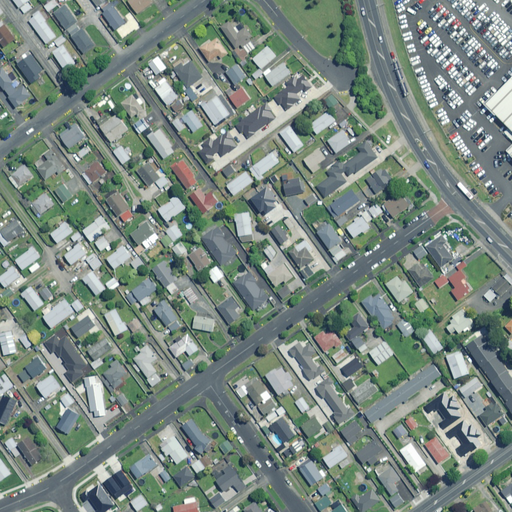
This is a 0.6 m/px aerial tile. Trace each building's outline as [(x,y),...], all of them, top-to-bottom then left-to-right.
[(13,0),(19,8),(30,0),(13,0)] [(82,13),(70,0),(61,0),(51,6),(65,21),(82,13)] [(110,0),(107,0),(100,5),(105,13),(103,14),(115,31),(127,23),(110,0)] [(152,1),(151,0),(129,0),(128,1),(138,14),(153,3),(152,1)] [(46,21),(40,13),(29,21),(47,44),(56,37),(45,21),(46,21)] [(1,20),(0,20),(0,42),(4,48),(15,40),(1,20)] [(236,49),(233,50),(231,52),(242,68),(249,63),(245,58),(248,56),(247,55),(255,49),(249,40),(253,37),(243,22),(234,29),(229,22),(221,28),(236,49)] [(96,46),(83,29),(71,37),(84,54),(96,46)] [(66,41),(62,36),(54,42),(58,47),(66,41)] [(228,54),(218,38),(201,49),(209,62),(219,56),(221,59),(228,54)] [(76,64),(64,45),(53,52),(65,71),(76,64)] [(276,57),(268,47),(253,59),(262,69),(276,57)] [(44,71),(29,51),(16,60),(31,80),(44,71)] [(203,78),(192,61),(184,66),(182,64),(175,69),(187,88),(203,78)] [(291,73),(284,63),(272,72),(269,69),(264,74),(273,86),(291,73)] [(246,77),(238,65),(226,72),(235,85),(246,77)] [(263,74),(260,70),(253,75),(256,79),(263,74)] [(10,100),(16,95),(16,94),(21,90),(12,78),(0,87),(10,100)] [(511,79),(486,104),(511,130),(511,79)] [(178,98),(166,82),(156,90),(168,105),(178,98)] [(207,89),(203,83),(194,89),(198,96),(207,89)] [(301,98),(291,84),(280,92),(277,89),(271,94),(284,111),(301,98)] [(250,100),(242,87),(229,97),(238,109),(250,100)] [(338,103),(332,95),(324,102),(330,109),(338,103)] [(144,113),(132,96),(121,103),(131,118),(137,114),(139,116),(144,113)] [(230,115),(217,97),(207,104),(219,122),(230,115)] [(271,97),(261,103),(266,111),(276,104),(271,97)] [(184,107),(179,101),(172,107),(176,112),(184,107)] [(186,123),(187,123),(194,133),(203,126),(192,111),(183,118),(184,119),(183,120),(186,123)] [(336,121),(329,112),(311,125),(318,134),(336,121)] [(129,130),(117,114),(100,126),(112,142),(115,140),(117,142),(123,137),(122,135),(129,130)] [(165,159),(175,152),(171,147),(173,146),(160,130),(155,134),(143,119),(134,126),(140,134),(144,131),(165,159)] [(184,128),(178,119),(173,123),(180,132),(184,128)] [(86,137),(77,126),(61,138),(70,149),(86,137)] [(304,146),(290,126),(280,133),(295,153),(304,146)] [(352,143),(343,131),(328,141),(336,153),(352,143)] [(344,166),(341,162),(340,161),(333,166),(333,167),(327,172),(331,177),(317,187),(325,199),(348,183),(342,175),(346,172),(350,177),(355,173),(356,175),(378,159),(366,142),(357,148),(361,153),(344,166)] [(335,152),(328,143),(304,160),(314,173),(320,168),(318,165),(335,152)] [(131,159),(121,146),(114,152),(123,164),(131,159)] [(66,170),(52,150),(46,154),(50,160),(37,168),(45,181),(58,172),(59,174),(66,170)] [(78,153),(73,157),(78,164),(83,160),(78,153)] [(280,162),(273,153),(251,169),(259,181),(264,178),(262,176),(280,162)] [(198,182),(183,160),(172,168),(187,190),(198,182)] [(106,173),(98,162),(85,172),(94,183),(106,173)] [(161,179),(149,163),(138,171),(150,187),(156,182),(161,188),(169,182),(164,176),(161,179)] [(17,189),(28,181),(28,182),(32,179),(31,178),(34,176),(26,165),(9,178),(17,189)] [(235,172),(231,166),(223,172),(227,178),(235,172)] [(394,182),(385,169),(379,173),(378,171),(366,179),(376,194),(394,182)] [(253,182),(246,172),(227,186),(234,196),(253,182)] [(306,192),(303,177),(284,181),(286,189),(284,189),(286,196),(306,192)] [(72,197),(63,185),(55,191),(64,203),(72,197)] [(205,197),(200,189),(191,195),(204,214),(219,204),(211,193),(205,197)] [(352,190),(330,206),(338,217),(343,213),(360,201),(352,190)] [(39,217),(48,210),(49,211),(53,207),(53,206),(55,205),(46,194),(45,192),(37,197),(38,198),(30,204),(39,217)] [(129,209),(119,193),(107,201),(118,217),(129,209)] [(411,207),(402,193),(383,206),(388,214),(390,213),(394,218),(411,207)] [(316,200),(313,194),(305,200),(308,205),(316,200)] [(186,209),(177,197),(159,210),(168,222),(186,209)] [(383,212),(377,204),(369,210),(375,218),(383,212)] [(134,216),(130,210),(121,217),(125,222),(134,216)] [(254,241),(249,213),(229,216),(230,222),(236,221),(239,237),(241,236),(242,243),(254,241)] [(354,221),(355,223),(347,228),(354,238),(363,232),(364,233),(371,229),(370,227),(367,223),(372,219),(368,214),(360,219),(359,217),(354,221)] [(111,228),(102,216),(95,221),(96,222),(84,231),(92,242),(111,228)] [(289,218),(284,222),(290,230),(295,226),(289,218)] [(10,243),(9,243),(25,232),(17,220),(0,231),(0,240),(3,245),(5,247),(10,243)] [(73,232),(66,223),(51,234),(58,243),(73,232)] [(157,237),(147,223),(131,234),(140,246),(147,240),(149,243),(157,237)] [(342,241),(329,224),(318,233),(330,250),(342,241)] [(183,236),(176,225),(167,231),(173,242),(183,236)] [(290,241),(292,239),(285,229),(282,231),(279,225),(270,232),(284,251),(292,245),(290,241)] [(237,255),(225,238),(226,237),(219,227),(214,230),(202,238),(221,266),(237,255)] [(81,237),(78,233),(71,238),(75,242),(81,237)] [(174,245),(168,235),(167,236),(167,235),(163,237),(163,238),(160,240),(165,248),(169,245),(170,247),(174,245)] [(447,243),(442,235),(426,247),(441,269),(454,260),(444,245),(447,243)] [(111,249),(104,237),(95,243),(101,251),(106,248),(108,251),(111,249)] [(301,269),(317,257),(312,250),(306,241),(296,248),(289,252),(293,257),(290,259),(295,267),(298,265),(301,269)] [(175,252),(179,257),(188,251),(182,242),(171,249),(174,253),(175,252)] [(87,254),(80,245),(65,256),(72,265),(87,254)] [(331,251),(334,256),(332,258),(336,263),(346,255),(344,251),(339,245),(331,251)] [(428,254),(422,246),(414,252),(419,260),(428,254)] [(132,257),(124,247),(107,259),(115,270),(132,257)] [(15,263),(17,265),(19,264),(23,270),(40,258),(33,248),(27,252),(25,250),(24,249),(23,249),(23,250),(22,250),(21,251),(21,252),(21,253),(23,255),(16,260),(17,261),(15,263)] [(211,264),(201,248),(190,256),(200,271),(211,264)] [(145,265),(139,257),(131,264),(137,271),(145,265)] [(102,265),(97,258),(90,264),(95,270),(102,265)] [(153,270),(172,295),(179,289),(173,282),(178,279),(164,261),(153,270)] [(461,271),(467,266),(464,261),(456,266),(460,271),(461,271)] [(41,267),(37,263),(29,269),(33,273),(41,267)] [(264,270),(269,275),(268,276),(274,284),(277,287),(284,281),(286,283),(294,277),(284,264),(275,271),(271,265),(264,270)] [(422,271),(417,264),(408,270),(421,288),(435,278),(427,267),(422,271)] [(21,277),(13,266),(8,270),(9,271),(0,277),(0,280),(6,288),(21,277)] [(225,276),(217,266),(208,273),(215,283),(225,276)] [(314,274),(308,266),(300,272),(306,280),(314,274)] [(265,304),(265,303),(270,299),(263,289),(261,290),(255,282),(257,281),(251,271),(234,283),(251,308),(254,312),(265,304)] [(460,271),(449,279),(455,288),(451,291),(458,301),(471,292),(467,286),(465,287),(461,281),(466,278),(461,271),(460,271)] [(106,289),(93,272),(83,279),(86,284),(87,283),(97,296),(106,289)] [(449,282),(444,275),(435,281),(440,288),(449,282)] [(402,283),(398,277),(386,284),(399,303),(414,293),(405,280),(402,283)] [(159,288),(150,278),(126,297),(133,304),(138,300),(144,306),(151,301),(148,297),(159,288)] [(511,293),(511,290),(505,283),(491,295),(499,304),(511,293)] [(291,293),(286,286),(278,293),(283,299),(291,293)] [(44,304),(31,287),(22,294),(36,311),(44,304)] [(14,293),(10,288),(2,294),(7,299),(14,293)] [(53,296),(46,288),(40,293),(46,301),(53,296)] [(199,299),(191,288),(184,293),(191,304),(199,299)] [(373,299),(371,296),(362,302),(372,317),(375,315),(384,330),(392,324),(391,322),(395,319),(389,311),(394,307),(387,297),(381,300),(378,296),(373,299)] [(239,308),(232,297),(218,307),(230,325),(241,317),(236,310),(239,308)] [(429,307),(422,298),(415,304),(421,313),(429,307)] [(74,312),(65,300),(43,317),(52,329),(59,320),(74,312)] [(85,310),(78,300),(72,305),(79,315),(85,310)] [(168,326),(173,333),(181,326),(176,320),(178,318),(165,300),(153,309),(167,327),(168,326)] [(127,330),(116,309),(105,315),(116,336),(127,330)] [(450,321),(452,324),(447,328),(452,334),(457,330),(458,331),(460,334),(464,331),(466,333),(470,330),(475,326),(463,309),(453,317),(454,319),(450,321)] [(352,340),(358,336),(369,328),(359,313),(350,319),(356,327),(346,334),(351,341),(352,340)] [(96,326),(89,316),(71,328),(79,338),(96,326)] [(215,320),(195,316),(193,329),(213,332),(215,320)] [(415,331),(405,317),(396,323),(406,337),(415,331)] [(142,326),(137,318),(127,325),(133,333),(142,326)] [(442,347),(430,329),(421,336),(434,353),(442,347)] [(342,344),(333,331),(325,336),(323,332),(315,338),(326,352),(335,346),(336,348),(342,344)] [(12,332),(0,334),(0,340),(1,341),(4,356),(17,353),(12,332)] [(95,370),(67,333),(64,336),(61,332),(43,346),(51,356),(57,352),(72,371),(63,378),(71,389),(95,370)] [(199,350),(186,332),(175,339),(178,343),(170,348),(177,357),(187,351),(190,356),(199,350)] [(33,344),(26,334),(20,339),(27,349),(33,344)] [(358,336),(352,340),(361,353),(367,348),(358,336)] [(482,368),(497,357),(482,336),(466,347),(482,368)] [(112,349),(106,340),(88,352),(94,361),(112,349)] [(394,354),(385,342),(370,352),(379,365),(394,354)] [(157,359),(148,345),(140,351),(142,353),(134,359),(148,378),(157,372),(151,363),(157,359)] [(347,356),(342,350),(332,357),(337,363),(347,356)] [(319,361),(311,351),(293,364),(302,376),(307,373),(305,371),(308,368),(310,371),(315,367),(313,365),(319,361)] [(469,374),(461,351),(446,356),(455,379),(469,374)] [(360,364),(354,356),(345,362),(346,363),(338,368),(344,375),(360,364)] [(502,397),(511,389),(511,377),(497,357),(482,368),(502,397)] [(33,379),(40,374),(41,376),(45,373),(44,372),(47,370),(39,358),(25,367),(27,370),(18,375),(23,383),(32,377),(33,379)] [(195,365),(191,359),(182,365),(186,371),(195,365)] [(127,374),(120,364),(117,360),(111,365),(112,366),(103,373),(104,376),(115,389),(123,383),(120,379),(127,374)] [(341,383),(327,364),(318,370),(326,382),(332,390),(341,383)] [(409,399),(427,386),(428,387),(433,384),(432,382),(441,376),(433,365),(365,413),(372,424),(381,418),(382,420),(387,416),(386,415),(404,402),(405,403),(410,400),(409,399)] [(285,373),(281,367),(267,376),(279,396),(294,386),(291,381),(293,379),(288,371),(285,373)] [(14,386),(5,375),(0,378),(0,394),(1,396),(14,386)] [(37,386),(45,398),(46,398),(52,394),(51,393),(60,387),(52,375),(37,386)] [(99,386),(97,377),(86,379),(88,389),(89,389),(93,414),(97,413),(98,419),(108,417),(103,385),(99,386)] [(277,406),(257,377),(237,391),(242,398),(249,394),(264,416),(277,406)] [(483,388),(475,378),(459,389),(465,398),(475,392),(476,393),(483,388)] [(378,392),(369,380),(351,394),(359,405),(378,392)] [(511,389),(502,397),(504,400),(503,400),(511,412),(511,389)] [(77,401),(70,391),(62,397),(69,407),(77,401)] [(129,402),(121,393),(115,399),(124,407),(129,402)] [(18,402),(4,395),(0,404),(0,422),(7,425),(18,402)] [(451,408),(442,395),(433,401),(442,414),(451,408)] [(309,408),(302,398),(295,403),(303,413),(309,408)] [(494,406),(493,403),(486,408),(488,410),(480,416),(488,427),(504,416),(496,405),(494,406)] [(80,415),(69,408),(57,428),(69,435),(80,415)] [(464,415),(460,408),(455,411),(459,418),(464,415)] [(277,410),(268,416),(272,421),(270,422),(272,424),(269,426),(273,433),(276,431),(285,444),(296,436),(282,414),(280,415),(277,410)] [(437,415),(432,418),(434,423),(440,419),(437,415)] [(348,420),(345,416),(335,424),(338,428),(348,420)] [(323,428),(315,417),(301,427),(309,438),(323,428)] [(418,426),(411,417),(404,422),(411,431),(418,426)] [(202,455),(205,451),(207,453),(211,447),(209,445),(211,442),(204,437),(192,420),(183,426),(197,446),(194,449),(202,455)] [(470,431),(463,420),(444,433),(457,451),(465,446),(460,438),(470,431)] [(335,430),(329,421),(324,425),(330,433),(335,430)] [(341,431),(350,443),(351,445),(359,440),(356,435),(363,430),(355,421),(341,431)] [(407,433),(401,425),(393,430),(399,439),(407,433)] [(36,448),(29,436),(18,444),(32,466),(42,459),(35,449),(36,448)] [(184,450),(174,436),(159,447),(167,457),(170,454),(178,464),(192,454),(187,447),(184,450)] [(450,457),(436,437),(425,445),(439,464),(450,457)] [(18,446),(12,438),(6,443),(16,458),(20,455),(15,447),(18,446)] [(234,449),(228,440),(220,446),(225,454),(234,449)] [(383,450),(376,440),(356,454),(364,464),(368,461),(371,465),(378,461),(375,456),(383,450)] [(426,465),(411,444),(401,451),(416,473),(426,465)] [(348,457),(341,446),(333,451),(334,452),(324,458),(330,469),(348,457)] [(200,460),(206,468),(208,467),(210,469),(213,467),(211,465),(213,463),(207,454),(200,460)] [(157,466),(150,455),(131,468),(138,479),(157,466)] [(12,474),(1,459),(0,460),(0,481),(0,482),(12,474)] [(206,468),(200,460),(192,466),(199,474),(206,468)] [(320,472),(311,460),(305,464),(306,465),(300,470),(312,486),(326,476),(322,470),(320,472)] [(347,460),(340,465),(343,469),(350,464),(347,460)] [(247,486),(231,465),(223,470),(226,474),(216,481),(224,492),(234,485),(239,492),(247,486)] [(400,480),(391,467),(386,470),(387,471),(379,477),(392,496),(399,491),(394,484),(400,480)] [(195,478),(187,468),(175,477),(183,487),(195,478)] [(171,479),(166,471),(160,476),(165,483),(171,479)] [(333,492),(326,483),(318,490),(323,496),(326,494),(327,497),(333,492)] [(511,483),(502,492),(511,505),(511,504),(511,483)] [(89,493),(91,495),(98,507),(117,495),(110,484),(100,490),(98,488),(89,493)] [(137,495),(130,484),(122,490),(129,500),(137,495)] [(365,511),(381,501),(373,489),(361,498),(358,494),(350,500),(356,507),(357,506),(360,511),(365,511)] [(226,501),(220,492),(210,500),(216,509),(226,501)] [(404,503),(399,494),(389,500),(394,509),(404,503)] [(148,504),(142,495),(132,503),(138,511),(148,504)] [(332,504),(326,496),(315,504),(321,511),(332,504)] [(198,511),(195,498),(185,500),(186,505),(173,507),(174,511),(198,511)] [(491,511),(492,511),(486,501),(473,510),(475,511),(491,511)] [(261,511),(255,502),(244,510),(245,511),(261,511)]
